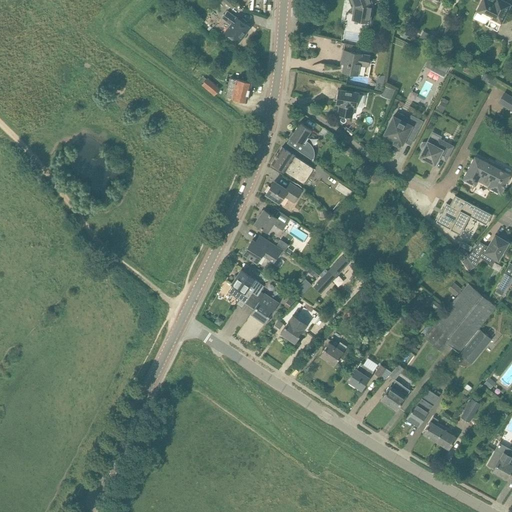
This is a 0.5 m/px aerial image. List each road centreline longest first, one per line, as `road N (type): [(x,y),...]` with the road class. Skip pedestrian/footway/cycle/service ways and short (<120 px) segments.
road 1 (residential): [(490,511),(180,322)]
road 2 (track): [(0,124),(92,235),(174,306)]
road 3 (tertiary): [(180,322),(263,146),(274,100)]
road 4 (tertiary): [(86,511),(180,322)]
road 5 (residential): [(439,192),(369,158),(308,112),(274,100)]
